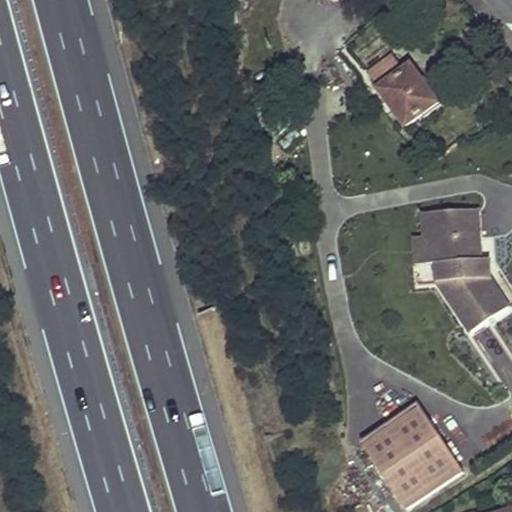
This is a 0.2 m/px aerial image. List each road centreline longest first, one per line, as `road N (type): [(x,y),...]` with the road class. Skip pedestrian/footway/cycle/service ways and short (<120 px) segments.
road 1 (motorway): [(206,511),(67,0)]
road 2 (motorway): [(0,48),(124,511)]
